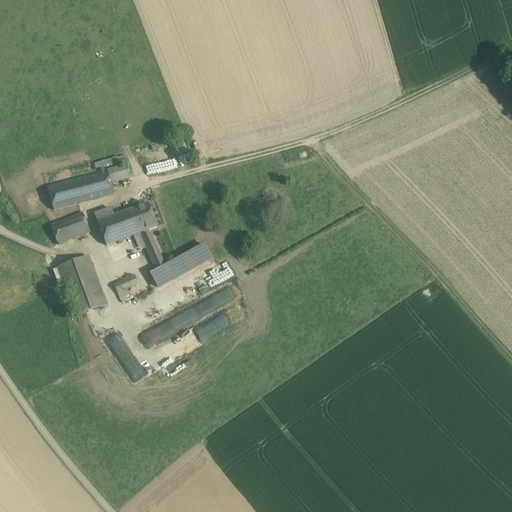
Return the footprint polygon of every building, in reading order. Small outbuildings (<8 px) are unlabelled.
[(160,169),(168,168),(167,145),(159,145),(160,169)] [(126,165),(108,170),(108,172),(111,183),(130,178),(126,165)] [(108,172),(47,189),(53,210),(114,193),(111,183),(108,172)] [(149,202),(124,211),(133,235),(158,226),(149,202)] [(111,208),(94,214),(97,222),(113,215),(111,208)] [(113,215),(97,222),(106,245),(133,235),(124,211),(113,215)] [(82,214),(50,225),(59,246),(90,233),(82,214)] [(140,237),(155,271),(165,266),(150,234),(140,237)] [(159,290),(212,260),(204,245),(165,266),(155,271),(150,274),(159,290)] [(88,258),(57,269),(76,318),(106,306),(88,258)] [(185,300),(232,276),(226,265),(180,289),(185,300)] [(135,275),(114,285),(122,302),(130,299),(125,289),(138,282),(135,275)] [(206,303),(140,335),(146,346),(212,314),(206,303)] [(130,316),(134,327),(159,316),(154,305),(130,316)] [(236,310),(152,352),(158,362),(241,321),(236,310)]
